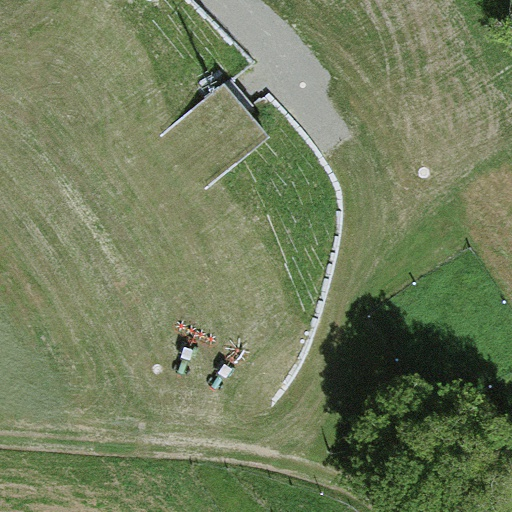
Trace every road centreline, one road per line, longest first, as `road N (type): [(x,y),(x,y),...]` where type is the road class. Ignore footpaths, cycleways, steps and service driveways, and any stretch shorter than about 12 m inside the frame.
road 1 (track): [(0,440),(267,457),(370,487)]
road 2 (track): [(222,0),(256,18),(324,92)]
